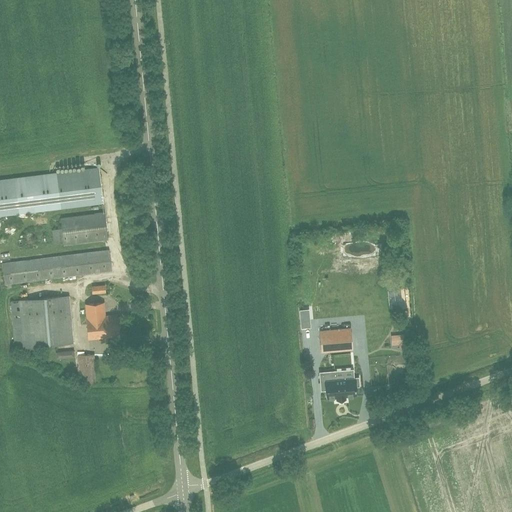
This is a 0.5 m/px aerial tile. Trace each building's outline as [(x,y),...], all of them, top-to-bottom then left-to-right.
[(99,164),(96,156),(85,159),(87,167),(99,164)] [(0,216),(103,204),(99,169),(0,180),(0,216)] [(61,219),(64,245),(108,239),(104,214),(61,219)] [(112,251),(4,264),(6,286),(67,279),(67,277),(81,276),(95,275),(93,266),(99,265),(100,273),(114,271),(112,251)] [(105,285),(92,287),(93,294),(106,293),(105,285)] [(14,301),(17,348),(76,344),(72,297),(14,301)] [(105,316),(104,313),(103,303),(85,305),(88,340),(119,337),(117,315),(105,316)] [(311,327),(310,309),(300,310),(302,328),(311,327)] [(320,332),(322,352),(352,349),(350,329),(320,332)] [(409,333),(398,334),(399,349),(409,349),(408,340),(410,340),(409,333)] [(80,384),(96,384),(97,356),(81,355),(80,384)] [(355,389),(355,387),(360,387),(359,377),(354,377),(336,379),(335,371),(319,372),(321,391),(327,391),(327,399),(337,398),(337,400),(345,399),(345,396),(356,395),(355,389)]
